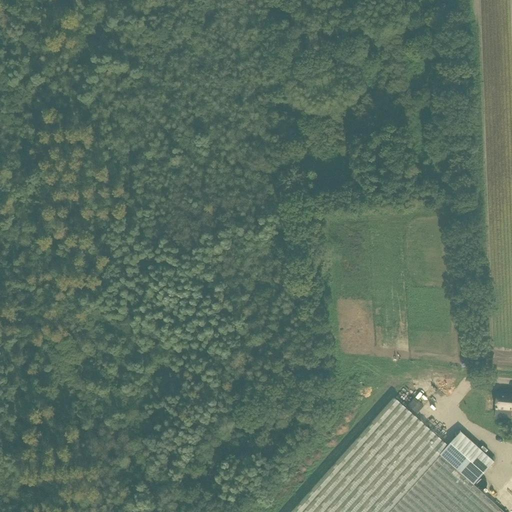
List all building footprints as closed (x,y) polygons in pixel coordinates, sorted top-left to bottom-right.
[(507,399),(492,396),(489,412),(492,412),(491,417),(501,418),(502,414),(511,415),(511,398),(508,398),(507,399)] [(389,511),(440,455),(448,446),(394,398),(292,511),(389,511)] [(410,405),(419,412),(424,405),(415,398),(410,405)] [(448,446),(440,455),(474,485),(494,462),(461,432),(448,446)] [(503,511),(493,502),(474,485),(440,455),(389,511),(503,511)]
